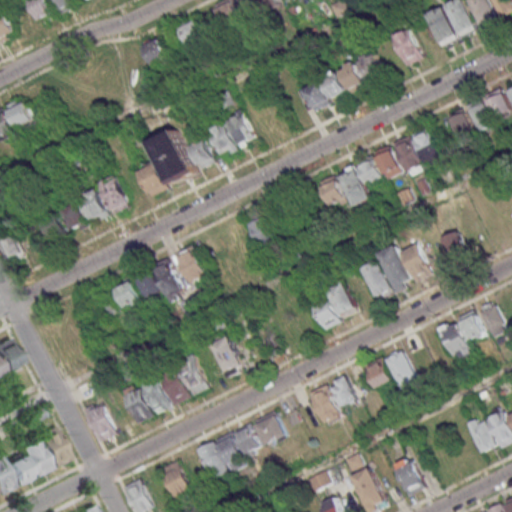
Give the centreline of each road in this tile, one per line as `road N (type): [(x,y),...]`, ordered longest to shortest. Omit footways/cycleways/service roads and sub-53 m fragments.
road 1 (residential): [(10,303),(511,51)]
road 2 (residential): [(511,263),(21,511)]
road 3 (residential): [(116,511),(0,283)]
road 4 (residential): [(173,0),(0,78)]
